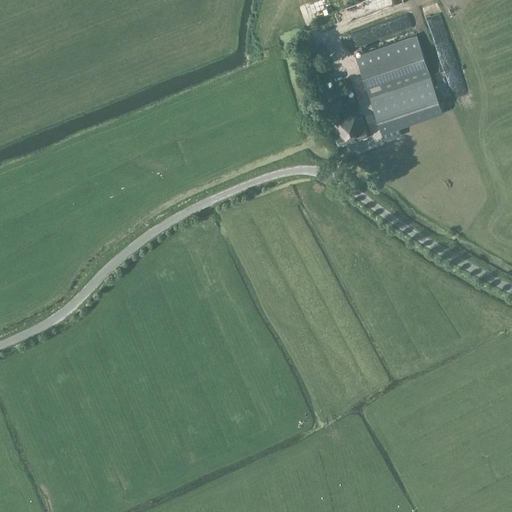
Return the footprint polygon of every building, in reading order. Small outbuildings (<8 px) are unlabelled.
[(337,20),(362,13),(358,0),(356,0),(333,7),(337,20)] [(417,34),(356,55),(369,97),(381,131),(443,111),(417,34)] [(452,83),(468,78),(460,53),(445,57),(452,83)] [(332,95),(329,85),(321,88),(324,97),(332,95)] [(368,136),(363,116),(359,117),(357,111),(347,114),(341,98),(326,104),(339,145),(368,136)]
